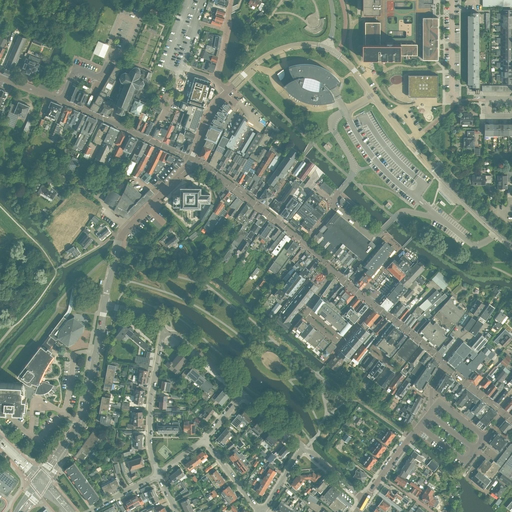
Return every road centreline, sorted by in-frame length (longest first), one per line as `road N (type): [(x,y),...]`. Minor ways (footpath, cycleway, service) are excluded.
road 1 (tertiary): [(511,243),(417,152),(354,70),(326,47)]
road 2 (tertiary): [(122,233),(188,165),(226,91)]
road 3 (tertiary): [(58,460),(83,418),(104,304)]
road 4 (residential): [(158,474),(149,410),(162,331)]
